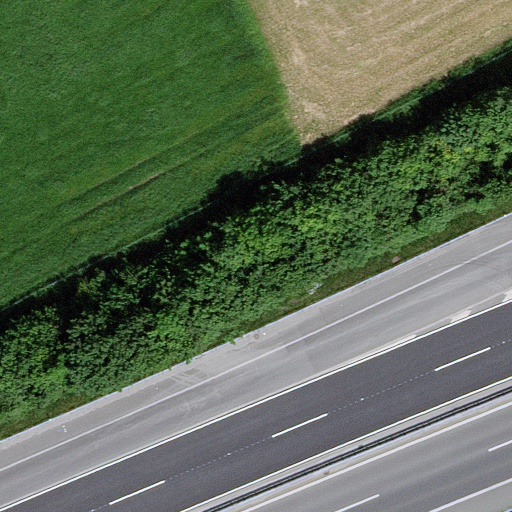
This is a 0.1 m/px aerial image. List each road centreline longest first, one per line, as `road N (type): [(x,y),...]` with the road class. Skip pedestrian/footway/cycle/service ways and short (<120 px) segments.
road 1 (motorway): [(511,272),(37,511)]
road 2 (motorway): [(511,338),(86,511)]
road 3 (motorway): [(336,511),(511,440)]
